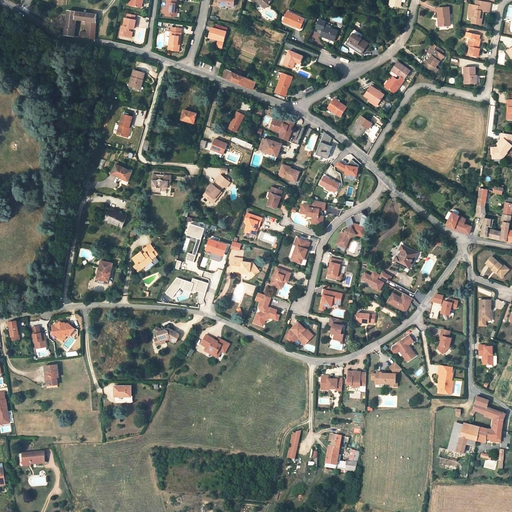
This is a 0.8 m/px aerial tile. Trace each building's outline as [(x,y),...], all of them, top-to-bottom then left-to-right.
[(133,0),(132,7),(141,8),(142,0),(133,0)] [(165,16),(175,17),(176,8),(176,0),(166,0),(166,7),(165,16)] [(255,0),(264,8),(271,1),(271,0),(270,0),(255,0)] [(481,16),(482,12),(484,12),(489,13),(491,3),(483,2),(482,7),(476,5),(472,5),(470,15),(469,18),(473,18),(472,23),(482,25),(483,16),(481,16)] [(438,9),(433,9),(433,14),(434,14),(434,20),(438,20),(440,20),(440,27),(450,26),(449,8),(438,9)] [(86,21),(95,22),(96,14),(68,10),(64,35),(72,36),(73,27),(74,22),(75,19),(86,21)] [(283,22),(299,29),(304,20),(299,18),(287,13),(283,22)] [(124,36),(133,38),(134,34),(131,31),(131,28),(136,29),(138,21),(137,21),(130,19),(129,19),(127,28),(125,27),(124,36)] [(94,38),(95,22),(86,21),(86,33),(86,37),(94,38)] [(322,31),(320,36),(333,42),(337,31),(331,28),(324,26),(325,24),(322,23),(319,30),(322,31)] [(171,28),(169,44),(179,46),(181,29),(171,28)] [(212,28),(209,38),(223,42),(226,32),(212,28)] [(352,34),(345,44),(361,54),(368,44),(360,39),(363,35),(353,29),(350,33),(352,34)] [(469,47),(468,55),(478,57),(480,49),(479,48),(480,40),(470,37),(468,46),(469,47)] [(434,50),(436,51),(425,66),(435,74),(438,70),(435,68),(443,57),(441,55),(443,53),(436,47),(434,50)] [(423,65),(425,66),(436,51),(434,50),(423,65)] [(288,51),(283,65),(292,69),(294,62),(299,64),(302,57),(288,51)] [(398,76),(403,80),(409,71),(398,63),(392,71),(398,76)] [(467,85),(476,84),(476,76),(475,68),(464,68),(465,79),(466,79),(467,85)] [(135,87),(136,85),(140,86),(144,73),(133,70),(129,86),(135,87)] [(240,76),(236,75),(225,70),(222,77),(237,83),(253,90),(256,83),(240,76)] [(275,92),(277,93),(284,96),(292,78),(282,74),(275,92)] [(392,76),(385,87),(394,93),(403,80),(398,76),(396,79),(392,76)] [(364,97),(369,100),(376,105),(383,95),(371,87),(364,97)] [(334,99),(328,109),(340,116),(346,107),(334,99)] [(187,122),(187,120),(193,122),(195,114),(183,110),(180,120),(187,122)] [(244,116),(237,112),(228,128),(235,132),(244,116)] [(117,134),(126,136),(128,129),(132,116),(122,114),(117,134)] [(269,129),(271,130),(275,121),(284,124),(285,120),(274,116),(269,129)] [(361,117),(350,132),(358,137),(365,127),(368,129),(371,124),(361,117)] [(280,134),(278,139),(287,142),(294,123),(285,120),(284,124),(275,121),(271,130),(280,134)] [(332,138),(325,132),(316,154),(328,159),(333,146),(330,145),(332,138)] [(511,136),(502,135),(501,140),(502,142),(497,147),(499,149),(496,152),(492,152),(491,156),(490,156),(489,160),(495,161),(499,157),(500,158),(510,148),(509,147),(511,145),(511,144),(511,136)] [(257,155),(259,156),(262,151),(276,156),(280,147),(286,150),(287,148),(281,145),(266,140),(263,138),(259,150),(257,155)] [(205,142),(202,141),(200,148),(203,149),(209,151),(210,149),(222,154),(226,144),(215,139),(212,144),(205,142)] [(488,156),(490,156),(491,156),(492,152),(496,152),(499,149),(497,147),(495,148),(489,148),(488,156)] [(339,162),(336,166),(346,172),(346,173),(357,176),(359,165),(352,159),(349,163),(349,166),(347,165),(347,167),(339,162)] [(285,180),(289,182),(290,179),(295,181),(299,172),(291,168),(291,167),(282,164),(278,176),(285,179),(285,180)] [(131,172),(115,165),(111,174),(127,181),(131,172)] [(151,191),(161,192),(161,187),(167,188),(168,182),(171,182),(172,176),(163,175),(163,177),(159,177),(159,175),(153,174),(151,191)] [(216,180),(216,181),(223,187),(225,188),(229,183),(228,182),(229,180),(225,177),(224,178),(220,175),(216,180)] [(335,193),(339,186),(333,183),(334,181),(324,176),(320,184),(326,188),(326,189),(331,192),(332,191),(335,193)] [(212,203),(214,200),(215,200),(213,198),(219,191),(223,187),(216,181),(213,185),(212,184),(203,195),(212,203)] [(281,189),(271,185),(269,191),(271,192),(269,196),(266,204),(275,208),(280,196),(279,195),(281,189)] [(485,221),(486,215),(489,193),(481,191),(477,220),(485,221)] [(320,203),(314,201),(313,206),(302,205),(301,210),(304,210),(304,214),(307,214),(307,216),(313,217),(315,217),(315,224),(322,225),(323,216),(319,216),(319,211),(318,211),(318,209),(324,210),(325,203),(320,203)] [(126,217),(110,209),(105,218),(114,223),(113,224),(121,227),(126,217)] [(455,230),(468,235),(471,227),(463,225),(464,220),(460,218),(456,215),(452,213),(446,225),(455,230)] [(261,218),(250,214),(244,231),(252,233),(253,229),(254,230),(256,225),(259,226),(261,218)] [(481,235),(481,237),(509,242),(511,233),(511,226),(511,224),(504,224),(504,218),(486,215),(485,221),(484,235),(481,235)] [(185,260),(194,262),(204,227),(189,223),(185,237),(196,240),(192,253),(187,252),(185,260)] [(365,227),(353,224),(351,226),(351,228),(348,229),(349,230),(348,231),(347,230),(345,232),(345,233),(344,234),(342,234),(341,235),(337,246),(343,248),(345,244),(347,245),(349,239),(354,235),(354,236),(363,238),(365,227)] [(227,245),(209,239),(205,250),(210,251),(208,258),(219,262),(222,252),(224,252),(227,245)] [(309,243),(299,239),(296,246),(295,245),(293,250),(295,251),(293,258),(294,262),(300,264),(302,259),(304,260),(307,253),(305,253),(306,250),(309,243)] [(239,243),(232,241),(229,250),(236,252),(239,243)] [(445,246),(440,242),(436,247),(441,251),(445,246)] [(143,250),(145,253),(143,255),(141,252),(132,258),(137,265),(138,263),(141,268),(144,266),(152,260),(154,263),(156,263),(157,263),(158,262),(160,261),(160,260),(161,260),(157,254),(155,255),(152,251),(154,250),(150,244),(143,250)] [(412,261),(410,260),(414,253),(401,246),(399,251),(401,252),(397,258),(395,257),(393,262),(408,269),(412,261)] [(340,260),(329,257),(328,261),(330,262),(327,274),(337,276),(336,278),(340,279),(342,273),(338,272),(340,260)] [(232,265),(234,265),(233,271),(241,272),(241,271),(250,271),(254,276),(260,270),(252,261),(251,262),(242,262),(242,258),(233,258),(232,265)] [(489,264),(493,268),(495,267),(499,271),(498,273),(504,278),(510,273),(505,269),(507,267),(504,263),(502,265),(495,259),(489,264)] [(103,279),(103,280),(108,281),(111,268),(100,266),(99,267),(96,277),(103,279)] [(289,272),(275,267),(269,284),(277,287),(278,283),(280,281),(281,278),(286,280),(289,272)] [(364,273),(360,280),(372,286),(371,288),(378,292),(383,283),(376,280),(378,275),(373,272),(370,277),(364,273)] [(391,278),(381,273),(378,278),(387,283),(391,278)] [(202,304),(208,282),(192,278),(190,281),(176,277),(165,293),(172,298),(179,287),(182,289),(199,294),(197,302),(202,304)] [(286,280),(281,278),(280,281),(278,283),(277,287),(279,288),(282,281),(286,282),(286,280)] [(336,293),(324,290),(323,295),(324,296),(322,305),(321,304),(319,309),(324,310),(326,306),(331,307),(332,303),(339,305),(342,294),(336,293)] [(270,296),(263,293),(258,305),(261,311),(258,312),(255,321),(262,324),(264,320),(269,317),(270,316),(274,317),(276,313),(275,313),(276,309),(269,306),(268,307),(268,308),(266,307),(270,296)] [(410,299),(401,294),(399,298),(390,294),(386,302),(403,312),(405,307),(403,306),(406,302),(408,303),(410,299)] [(437,294),(432,301),(442,304),(444,296),(437,294)] [(450,302),(445,301),(442,313),(450,315),(452,308),(457,309),(459,302),(450,300),(450,302)] [(482,323),(489,323),(491,320),(491,314),(493,314),(492,303),(481,304),(482,323)] [(375,314),(358,312),(357,321),(374,323),(375,314)] [(332,316),(330,315),(328,323),(331,324),(330,329),(334,330),(333,333),(332,337),(341,339),(342,332),(340,331),(342,324),(336,323),(338,317),(332,316)] [(12,336),(19,335),(16,320),(9,322),(12,336)] [(297,320),(290,327),(291,328),(288,331),(284,334),(290,340),(297,334),(304,341),(312,333),(304,326),(304,327),(297,320)] [(58,323),(55,324),(56,330),(54,333),(61,339),(64,339),(67,335),(69,336),(75,328),(68,323),(65,323),(65,322),(62,322),(60,321),(58,323)] [(39,326),(32,327),(36,346),(40,345),(41,347),(47,346),(45,336),(42,337),(42,334),(41,334),(41,332),(40,333),(39,326)] [(154,335),(158,336),(159,340),(158,341),(157,344),(157,345),(160,347),(161,346),(163,343),(166,342),(170,340),(175,343),(178,342),(181,336),(180,334),(168,329),(167,329),(166,331),(162,332),(162,331),(157,329),(155,329),(153,332),(154,335)] [(450,331),(443,329),(441,336),(443,337),(440,345),(438,348),(444,353),(449,347),(451,338),(448,337),(450,331)] [(208,350),(219,357),(223,351),(227,353),(233,344),(225,339),(224,340),(223,339),(223,338),(211,331),(203,342),(210,346),(208,350)] [(297,334),(290,340),(292,342),(297,337),(303,343),(304,341),(297,334)] [(414,342),(410,336),(402,342),(402,345),(399,345),(393,348),(393,352),(395,354),(398,355),(401,353),(408,363),(417,356),(411,348),(409,348),(408,347),(414,342)] [(484,351),(484,360),(486,360),(487,370),(497,369),(496,362),(495,350),(484,351)] [(223,360),(227,353),(223,351),(219,357),(223,360)] [(401,368),(395,361),(391,365),(394,369),(394,372),(386,371),(385,373),(382,373),(382,370),(378,369),(378,371),(373,371),(373,377),(376,377),(376,381),(381,382),(381,381),(392,381),(397,381),(397,372),(401,368)] [(57,364),(45,366),(46,378),(48,378),(49,388),(58,387),(57,376),(58,376),(57,364)] [(353,369),(349,368),(348,382),(354,382),(353,384),(358,385),(362,383),(367,383),(367,379),(367,370),(362,370),(362,369),(359,369),(357,370),(354,370),(353,369)] [(453,371),(440,369),(439,375),(440,375),(439,385),(441,385),(441,388),(440,387),(439,392),(445,393),(446,390),(453,391),(454,381),(452,381),(454,373),(453,373),(453,371)] [(343,390),(343,377),(335,377),(334,377),(329,377),(329,375),(323,374),(322,385),(328,386),(330,387),(337,387),(337,389),(343,390)] [(123,396),(131,396),(131,386),(115,386),(115,396),(123,396)] [(4,392),(0,392),(0,420),(9,419),(6,399),(5,399),(4,392)] [(499,420),(495,428),(504,429),(504,428),(505,421),(507,414),(504,412),(487,406),(488,402),(477,398),(474,410),(499,420)] [(473,439),(477,440),(488,443),(488,439),(488,427),(475,426),(467,425),(465,434),(459,453),(459,454),(469,455),(471,448),(473,439)] [(488,427),(488,439),(492,440),(499,440),(503,440),(504,429),(495,428),(488,427)] [(459,453),(465,434),(457,431),(452,450),(459,453)] [(294,435),(289,459),(296,461),(302,433),(294,435)] [(341,441),(342,436),(331,434),(330,441),(332,441),(332,442),(341,443),(341,441)] [(329,446),(326,466),(337,468),(337,465),(338,460),(340,448),(332,447),(329,446)] [(352,450),(350,461),(347,461),(347,470),(355,472),(360,452),(352,450)] [(23,461),(31,461),(31,463),(44,462),(44,451),(23,453),(23,461)] [(347,461),(338,460),(337,465),(337,468),(347,470),(347,461)]
